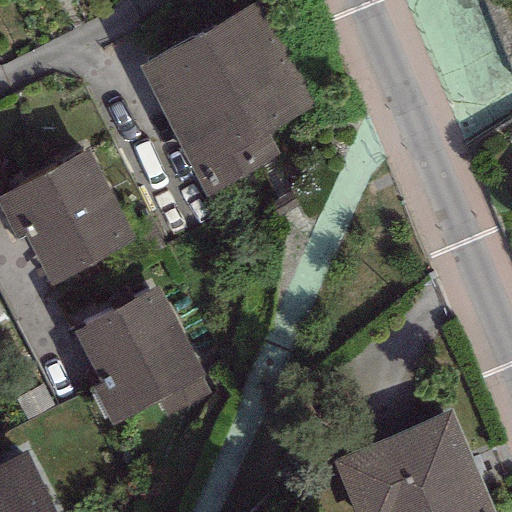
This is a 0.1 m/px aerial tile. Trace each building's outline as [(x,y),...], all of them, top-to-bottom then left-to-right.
[(250,9),(125,74),(182,182),(306,117),(250,9)] [(77,154),(0,196),(0,229),(38,297),(129,247),(77,154)] [(511,218),(496,238),(511,251),(511,218)] [(154,288),(59,334),(103,426),(198,380),(154,288)] [(491,511),(449,414),(337,463),(358,511),(491,511)] [(56,511),(27,449),(0,461),(0,511),(56,511)]
